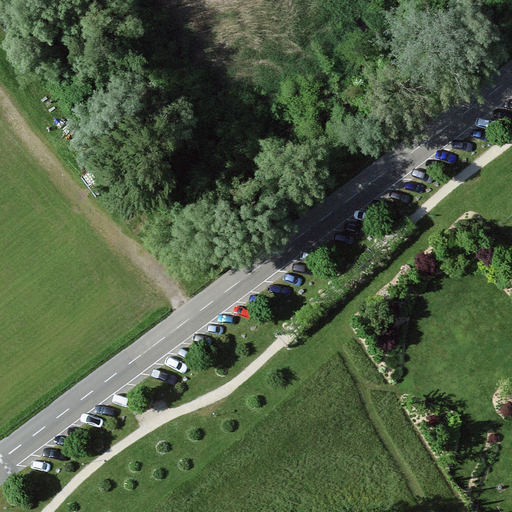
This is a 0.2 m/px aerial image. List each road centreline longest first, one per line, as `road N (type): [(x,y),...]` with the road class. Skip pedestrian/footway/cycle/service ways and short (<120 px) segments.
road 1 (residential): [(511,76),(0,458)]
road 2 (unknown): [(191,315),(102,221),(0,88)]
